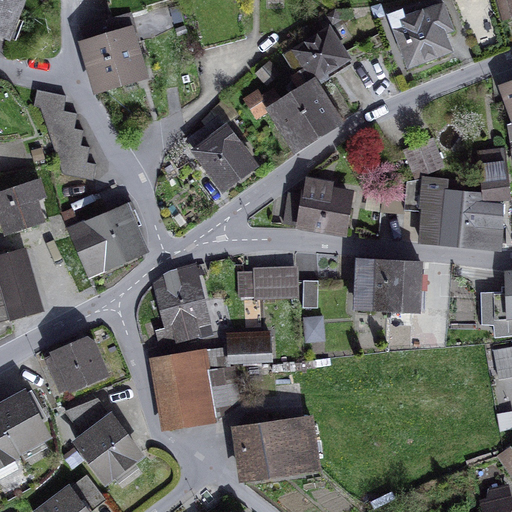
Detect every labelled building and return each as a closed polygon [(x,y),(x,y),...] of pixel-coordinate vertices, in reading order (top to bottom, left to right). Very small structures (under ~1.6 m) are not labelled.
[(0,0),(0,36),(8,40),(23,0),(0,0)] [(107,0),(107,3),(112,20),(128,15),(130,15),(131,16),(148,11),(147,7),(171,0),(107,0)] [(511,0),(498,0),(504,20),(511,17),(511,0)] [(390,17),(409,68),(451,52),(444,34),(441,26),(449,23),(443,6),(421,14),(418,7),(390,17)] [(195,23),(203,51),(246,40),(239,11),(195,23)] [(331,25),(340,20),(335,12),(327,17),(331,25)] [(83,29),(100,85),(146,72),(135,35),(134,36),(128,15),(112,20),(83,29)] [(444,34),(452,31),(449,23),(441,26),(444,34)] [(329,78),(326,74),(348,60),(328,30),(286,57),(298,75),(305,71),(312,81),(313,81),(316,86),(321,83),(329,78)] [(326,74),(329,78),(351,65),(348,60),(326,74)] [(258,74),(267,85),(278,75),(269,64),(258,74)] [(292,95),(318,138),(340,124),(316,86),(313,81),(312,81),(305,71),(298,75),(294,78),(297,84),(289,89),(292,95)] [(340,124),(345,121),(321,83),(316,86),(340,124)] [(511,86),(503,89),(509,105),(511,112),(511,125),(509,126),(511,144),(511,86)] [(78,115),(64,112),(67,97),(38,91),(35,107),(41,108),(63,175),(93,181),(96,165),(87,164),(90,149),(81,147),(84,132),(75,130),(78,115)] [(270,110),(296,152),(318,138),(292,95),(282,102),(274,91),(262,98),(259,92),(245,101),(257,119),(270,110)] [(189,142),(224,190),(255,167),(237,142),(241,139),(228,121),(237,114),(228,99),(204,122),(208,128),(189,142)] [(416,178),(443,167),(432,141),(405,152),(416,178)] [(489,165),(481,166),(483,178),(482,185),(482,197),(484,201),(502,200),(509,199),(504,151),(488,153),(489,165)] [(481,166),(489,165),(488,153),(480,154),(481,166)] [(424,217),(421,243),(462,247),(467,194),(482,197),(482,185),(483,178),(471,176),(470,182),(461,183),(425,179),(407,183),(407,191),(385,190),(384,209),(420,213),(424,217)] [(43,223),(36,201),(44,198),(39,181),(0,191),(0,215),(2,223),(5,233),(43,223)] [(306,191),(330,195),(332,185),(308,181),(306,191)] [(289,194),(284,225),(343,234),(349,198),(330,195),(306,191),(305,197),(289,194)] [(369,209),(380,211),(381,195),(372,194),(369,209)] [(467,194),(462,247),(505,251),(502,200),(484,201),(482,197),(467,194)] [(140,223),(132,204),(86,224),(105,269),(142,253),(131,227),(140,223)] [(63,215),(88,276),(105,269),(86,224),(79,227),(73,211),(63,215)] [(0,257),(11,254),(5,233),(2,223),(0,223),(0,257)] [(40,312),(23,251),(11,254),(0,257),(0,281),(11,321),(40,312)] [(305,255),(306,271),(323,270),(321,254),(305,255)] [(390,262),(358,261),(356,309),(388,310),(390,262)] [(420,264),(390,262),(388,310),(417,312),(420,264)] [(154,284),(161,310),(204,298),(199,277),(196,268),(196,265),(167,273),(154,284)] [(199,277),(205,275),(204,271),(196,268),(199,277)] [(297,300),(296,272),(244,274),(245,297),(256,297),(256,301),(297,300)] [(0,323),(11,321),(0,281),(0,323)] [(319,282),(304,281),(303,309),(318,309),(319,282)] [(443,290),(429,288),(426,314),(440,315),(443,290)] [(210,321),(204,298),(161,310),(166,329),(156,332),(161,348),(201,337),(197,325),(210,321)] [(306,344),(326,342),(324,316),(304,318),(306,344)] [(201,339),(214,335),(210,321),(197,325),(201,337),(201,339)] [(511,323),(495,325),(497,338),(511,336),(511,323)] [(391,327),(391,347),(421,348),(422,329),(391,327)] [(229,337),(230,363),(272,361),(271,335),(229,337)] [(227,370),(230,363),(229,337),(224,337),(225,349),(206,350),(206,353),(209,370),(227,370)] [(64,346),(66,350),(47,359),(61,393),(105,376),(92,345),(87,341),(71,347),(70,343),(64,346)] [(511,348),(494,352),(499,380),(511,377),(511,348)] [(166,427),(217,419),(209,370),(206,353),(155,361),(166,427)] [(217,419),(239,400),(231,370),(227,370),(209,370),(217,419)] [(0,408),(0,423),(16,454),(21,451),(42,439),(47,437),(40,424),(48,420),(32,391),(0,408)] [(101,417),(107,413),(98,400),(66,413),(85,438),(77,444),(106,482),(113,476),(133,461),(140,456),(111,418),(105,423),(101,417)] [(251,426),(237,428),(244,477),(318,467),(311,418),(267,424),(266,412),(249,414),(251,426)] [(105,423),(111,418),(107,413),(101,417),(105,423)] [(501,432),(511,429),(511,414),(498,417),(501,432)] [(0,465),(13,459),(18,456),(16,454),(0,423),(0,465)] [(21,451),(26,460),(47,448),(42,439),(21,451)] [(511,450),(498,456),(511,476),(511,450)] [(0,465),(0,480),(19,470),(13,459),(0,465)] [(113,476),(119,484),(139,469),(133,461),(113,476)] [(85,500),(93,510),(105,501),(87,477),(40,511),(85,511),(79,504),(85,500)] [(511,511),(505,487),(489,491),(487,503),(481,505),(482,511),(511,511)] [(85,511),(90,511),(93,510),(85,500),(79,504),(85,511)]
